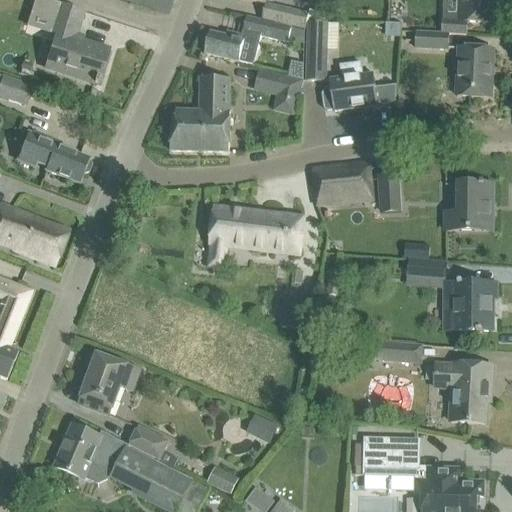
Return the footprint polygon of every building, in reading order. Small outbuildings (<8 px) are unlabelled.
[(0,0),(37,12),(40,1),(36,0),(0,0)] [(467,0),(467,22),(444,21),(444,22),(443,34),(448,35),(466,36),(467,23),(494,24),(494,0),(467,0)] [(284,10),(280,27),(291,29),(304,33),(308,16),(284,10)] [(56,36),(45,70),(78,80),(97,86),(108,51),(74,40),(79,24),(54,16),(49,33),(56,36)] [(206,55),(205,58),(254,69),(260,42),(287,48),(287,44),(291,29),(280,27),(262,22),(249,19),(244,38),(231,35),(230,39),(211,34),(206,55)] [(308,51),(307,83),(324,84),(326,50),(327,24),(309,24),(308,51)] [(443,34),(417,32),(415,50),(447,51),(448,35),(443,34)] [(457,97),(491,99),(493,51),(459,49),(458,77),(457,97)] [(329,81),(331,89),(326,90),(322,96),(324,110),(327,112),(334,111),(334,113),(378,107),(377,105),(396,103),(397,86),(375,88),(373,75),(364,77),(362,64),(340,67),(342,80),(329,81)] [(275,97),(298,103),(303,82),(280,76),(275,97)] [(0,86),(0,99),(25,108),(32,89),(2,79),(0,86)] [(200,79),(199,113),(176,113),(170,153),(229,154),(231,80),(200,79)] [(28,134),(19,160),(33,167),(34,165),(51,171),(50,174),(79,185),(89,160),(55,147),(56,144),(28,134)] [(315,190),(316,207),(372,203),(371,185),(369,165),(313,170),(315,190)] [(379,179),(381,214),(401,213),(399,178),(379,179)] [(445,232),(492,232),(492,186),(484,186),(484,184),(480,184),(480,186),(458,186),(458,215),(445,215),(445,232)] [(0,245),(12,250),(12,252),(36,261),(54,269),(69,233),(51,225),(0,205),(0,245)] [(208,269),(224,271),(227,249),(300,258),(302,239),(305,219),(214,208),(209,247),(211,247),(208,269)] [(407,279),(445,282),(446,264),(409,261),(407,279)] [(326,296),(338,297),(341,281),(329,279),(326,296)] [(6,349),(29,293),(0,281),(0,378),(6,381),(18,354),(6,349)] [(443,289),(443,332),(452,332),(477,332),(477,334),(482,334),(482,332),(491,332),(492,285),(462,284),(462,282),(458,282),(458,284),(448,284),(445,284),(443,284),(443,289)] [(280,328),(309,331),(313,296),(284,293),(280,328)] [(373,360),(420,364),(421,347),(375,343),(373,360)] [(80,406),(110,417),(120,389),(132,393),(139,372),(97,357),(80,406)] [(452,390),(450,423),(485,425),(487,394),(491,395),(492,368),(454,366),(454,368),(436,367),(435,389),(452,390)] [(248,416),(241,434),(265,443),(272,424),(248,416)] [(73,428),(56,468),(84,480),(84,479),(97,485),(107,481),(110,475),(111,475),(178,509),(191,484),(129,451),(130,449),(120,443),(102,434),(100,439),(73,428)] [(130,446),(159,461),(163,453),(167,444),(138,429),(130,446)] [(460,483),(460,471),(428,470),(427,482),(418,482),(419,442),(364,440),(364,450),(366,450),(366,470),(408,471),(407,490),(415,490),(415,498),(421,498),(420,511),(475,511),(476,506),(474,506),(474,498),(483,498),(483,484),(460,483)] [(163,453),(159,461),(173,468),(177,460),(163,453)] [(207,484),(232,496),(239,480),(215,468),(207,484)]
